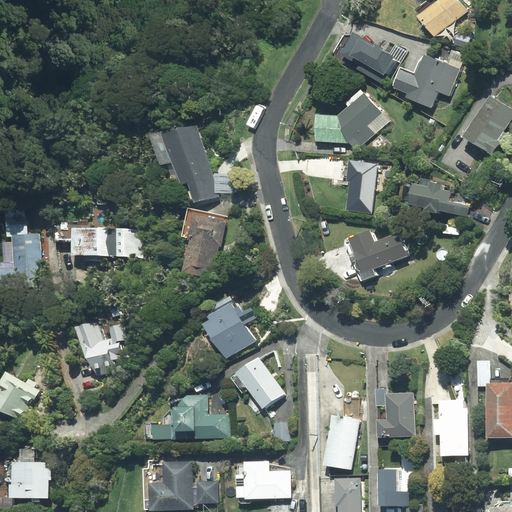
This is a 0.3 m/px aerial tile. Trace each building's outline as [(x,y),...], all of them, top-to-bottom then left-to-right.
[(443,0),(423,16),(440,38),(473,12),(463,0),(443,0)] [(436,109),(443,93),(453,97),(464,69),(430,56),(422,77),(409,72),(402,90),(415,95),(413,100),(436,109)] [(394,121),(366,91),(351,105),(353,107),(343,116),(322,116),(321,143),(353,144),(360,151),(394,121)] [(511,134),(508,132),(511,124),(511,106),(496,96),(469,139),(498,157),(511,135),(511,134)] [(174,135),(188,186),(195,184),(201,204),(223,198),(203,127),(174,135)] [(382,164),(355,161),(338,159),(337,178),(353,180),(350,213),(378,215),(382,164)] [(422,185),(418,206),(476,217),(480,196),(422,185)] [(189,236),(197,237),(192,275),(222,279),(229,228),(231,214),(192,209),(189,236)] [(45,235),(31,235),(31,221),(12,221),(12,235),(20,235),(20,272),(5,272),(5,290),(18,290),(45,290),(45,235)] [(82,228),(83,223),(61,222),(60,244),(78,245),(77,257),(91,257),(91,262),(109,263),(109,258),(148,259),(149,226),(99,224),(99,228),(82,228)] [(463,225),(448,223),(446,234),(462,236),(463,225)] [(383,276),(380,270),(417,255),(407,231),(382,242),(377,231),(359,238),(349,242),(366,283),(383,276)] [(261,342),(239,308),(237,303),(234,306),(229,298),(211,310),(218,321),(210,326),(232,360),(261,342)] [(91,362),(98,360),(102,375),(128,368),(124,354),(139,350),(129,315),(82,327),(91,362)] [(247,391),(252,387),(269,410),(290,394),(264,359),(247,371),(238,378),(247,391)] [(493,362),(482,361),(481,387),(492,387),(493,362)] [(46,393),(15,372),(0,395),(0,404),(27,422),(46,393)] [(511,385),(496,384),(494,438),(511,438),(511,385)] [(391,389),(380,389),(379,406),(391,407),(391,389)] [(393,420),(383,420),(383,438),(419,437),(418,394),(392,395),(393,420)] [(231,440),(231,416),(214,416),(214,397),(178,397),(178,440),(231,440)] [(363,400),(347,399),(346,416),(363,417),(363,400)] [(472,409),(468,409),(469,401),(445,401),(445,420),(441,420),(440,436),(447,436),(447,457),(471,457),(472,409)] [(356,471),(363,421),(337,417),(330,467),(356,471)] [(293,424),(278,423),(276,442),(291,444),(293,424)] [(10,483),(19,483),(19,486),(20,486),(19,499),(57,501),(58,481),(59,481),(60,471),(51,470),(52,464),(20,462),(11,462),(10,483)] [(196,462),(169,462),(169,484),(155,484),(156,511),(197,511),(196,462)] [(250,466),(244,465),(243,498),(251,499),(251,500),(276,501),(276,499),(295,500),(296,473),(273,472),(274,463),(251,462),(250,466)] [(415,471),(386,470),(385,506),(414,507),(415,471)] [(364,511),(363,479),(350,479),(350,481),(338,481),(338,508),(342,508),(342,511),(364,511)] [(220,483),(202,483),(202,504),(221,504),(220,483)]
